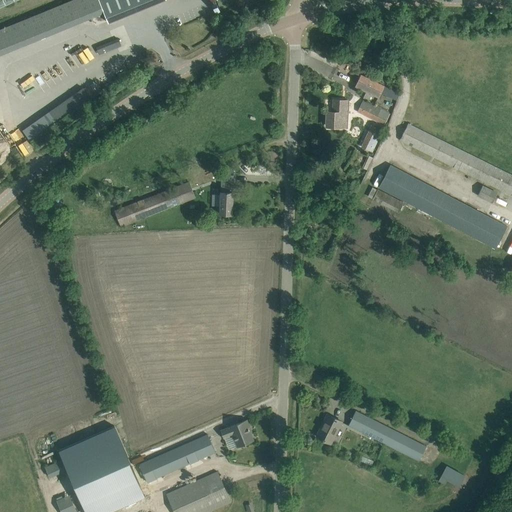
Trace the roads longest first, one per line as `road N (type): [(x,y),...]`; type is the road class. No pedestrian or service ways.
road 1 (unclassified): [(279,511),(296,18)]
road 2 (tertiary): [(0,204),(85,134),(179,73),(296,18)]
